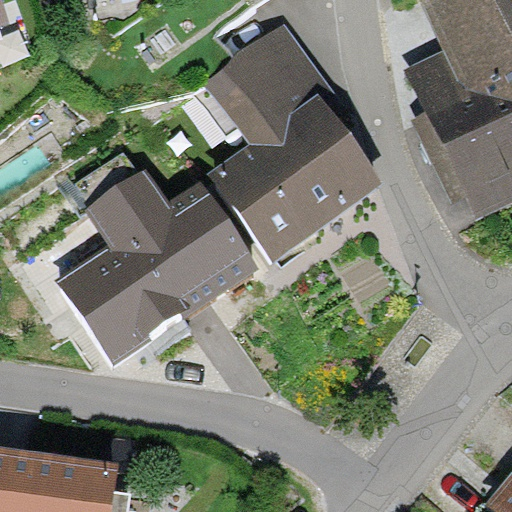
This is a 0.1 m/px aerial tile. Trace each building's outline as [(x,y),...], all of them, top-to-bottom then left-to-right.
[(0,0),(0,34),(11,30),(0,0)] [(511,0),(422,0),(448,54),(410,72),(481,224),(511,209),(511,0)] [(208,177),(274,270),(385,189),(320,100),(331,93),(284,29),(208,87),(250,147),(208,177)] [(261,277),(200,189),(170,210),(145,176),(139,180),(123,158),(77,187),(93,210),(88,215),(113,250),(58,287),(117,370),(172,334),(261,277)] [(0,511),(120,511),(126,469),(35,457),(0,452),(0,511)] [(511,511),(511,483),(490,510),(492,511),(511,511)]
